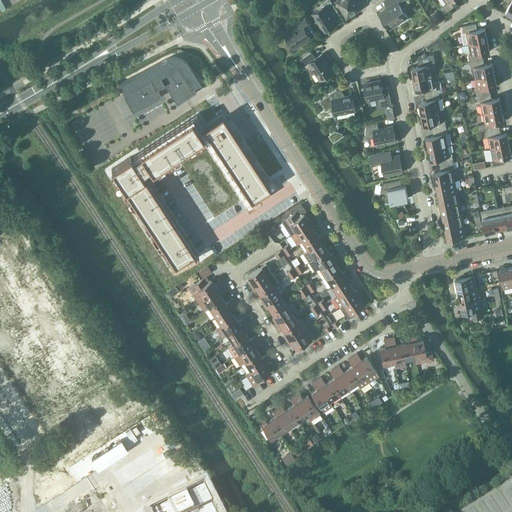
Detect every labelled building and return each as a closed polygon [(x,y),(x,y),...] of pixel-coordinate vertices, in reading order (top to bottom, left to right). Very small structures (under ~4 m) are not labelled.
[(312,14),(324,32),(337,24),(332,16),(338,12),(330,0),(327,0),(323,2),(326,5),(312,14)] [(339,0),(337,1),(347,18),(361,9),(356,0),(355,0),(339,0)] [(380,14),(390,28),(399,22),(401,24),(409,19),(398,3),(402,0),(386,0),(385,1),(389,8),(380,14)] [(445,0),(447,3),(440,8),(444,14),(454,7),(451,2),(453,0),(445,0)] [(437,11),(431,15),(437,22),(442,18),(437,11)] [(285,36),(293,49),(311,37),(306,28),(311,25),(305,15),(292,23),(296,29),(285,36)] [(461,34),(463,45),(469,44),(487,40),(485,28),(478,30),(476,24),(463,26),(464,33),(461,34)] [(470,61),(484,59),(482,53),(490,51),(487,40),(469,44),(471,55),(469,55),(470,61)] [(424,48),(417,54),(418,58),(426,57),(424,48)] [(312,52),(300,60),(305,66),(310,63),(321,80),(333,72),(322,54),(316,58),(312,52)] [(414,79),(433,75),(431,64),(435,63),(434,55),(426,57),(418,58),(419,66),(412,68),(414,79)] [(201,83),(188,63),(187,62),(186,61),(185,60),(184,60),(182,58),(181,58),(180,57),(178,57),(176,57),(174,57),(173,57),(172,57),(170,57),(168,58),(167,59),(120,84),(121,84),(125,91),(123,92),(133,112),(162,97),(157,88),(164,84),(177,104),(196,92),(193,87),(200,83),(201,83)] [(484,59),(470,61),(471,68),(474,67),(476,78),(495,75),(492,63),(485,65),(484,59)] [(425,95),(439,92),(443,92),(441,81),(435,83),(433,75),(414,79),(417,91),(424,89),(425,95)] [(475,87),(477,96),(491,94),(490,88),(497,86),(495,75),(476,78),(478,86),(475,87)] [(365,83),(369,101),(379,99),(381,107),(392,104),(389,92),(383,93),(381,80),(365,83)] [(342,97),(337,90),(320,101),(325,109),(334,107),(336,115),(355,111),(352,95),(342,97)] [(439,92),(425,95),(427,101),(419,103),(422,114),(440,110),(438,99),(441,99),(439,92)] [(483,113),(502,109),(500,98),(492,100),(491,94),(477,96),(478,103),(481,102),(483,113)] [(480,132),(484,131),(498,128),(497,122),(504,121),(502,109),(483,113),(486,124),(479,126),(480,132)] [(433,130),(447,127),(445,121),(443,121),(440,110),(422,114),(424,126),(431,124),(433,130)] [(131,156),(111,169),(175,266),(186,259),(188,262),(196,257),(194,254),(194,253),(143,175),(151,169),(152,172),(207,136),(209,134),(212,139),(211,139),(251,201),(251,200),(254,204),(262,199),(259,195),(270,188),(230,127),(229,128),(222,117),(205,128),(197,116),(195,118),(140,154),(141,155),(133,160),(131,156)] [(378,122),(363,125),(366,139),(373,137),(373,135),(375,135),(377,145),(397,141),(393,126),(379,129),(378,122)] [(447,127),(433,130),(434,136),(426,138),(429,149),(448,145),(445,134),(448,134),(447,127)] [(491,148),(509,144),(507,133),(499,134),(498,128),(484,131),(486,138),(488,137),(491,148)] [(329,135),(334,142),(344,135),(342,133),(335,131),(329,135)] [(509,144),(491,148),(493,159),(490,160),(492,166),(505,163),(504,157),(511,156),(509,144)] [(440,165),(454,162),(452,156),(450,156),(448,145),(429,149),(431,161),(439,159),(440,165)] [(385,151),(370,154),(372,165),(382,163),(385,176),(403,172),(399,155),(386,158),(385,151)] [(454,162),(440,165),(441,171),(434,172),(436,184),(455,180),(453,169),(455,168),(454,163),(454,162)] [(382,184),(381,194),(387,195),(388,201),(390,201),(391,202),(408,198),(405,184),(402,185),(400,179),(383,183),(384,184),(382,184)] [(0,184),(0,229),(10,224),(17,221),(27,216),(16,194),(9,180),(0,184)] [(455,180),(436,184),(438,195),(457,191),(455,180)] [(441,206),(460,202),(457,191),(438,195),(441,206)] [(460,202),(441,206),(443,217),(462,213),(460,202)] [(511,226),(511,204),(498,208),(502,229),(511,226)] [(485,232),(502,229),(498,208),(481,211),(485,232)] [(292,234),(296,232),(312,221),(309,216),(307,218),(304,213),(299,216),(296,211),(283,220),(292,234)] [(462,213),(443,217),(445,229),(464,225),(462,213)] [(296,232),(292,234),(298,243),(302,241),(316,231),(313,227),(316,225),(312,221),(296,232)] [(467,236),(464,225),(445,229),(448,240),(467,236)] [(316,231),(302,241),(308,250),(324,239),(321,234),(319,236),(316,231)] [(324,239),(308,250),(304,252),(310,261),(328,249),(325,245),(327,243),(324,239)] [(316,270),(320,268),(336,257),(333,252),(331,254),(328,249),(310,261),(316,270)] [(336,257),(320,268),(326,277),(340,268),(337,263),(339,262),(336,257)] [(248,282),(251,286),(268,276),(262,266),(248,275),(251,280),(248,282)] [(332,286),(348,275),(345,270),(343,272),(340,268),(326,277),(332,286)] [(511,286),(511,272),(511,268),(499,270),(503,289),(511,286)] [(0,271),(0,321),(20,312),(14,299),(15,298),(2,271),(1,272),(0,271)] [(338,295),(352,286),(349,281),(351,280),(348,275),(332,286),(338,295)] [(477,287),(475,275),(456,279),(458,290),(477,287)] [(268,276),(251,286),(255,291),(257,290),(260,294),(274,285),(268,276)] [(203,277),(189,287),(198,301),(224,285),(221,280),(214,284),(211,279),(207,282),(203,277)] [(204,310),(209,307),(223,298),(220,293),(227,289),(224,285),(198,301),(204,310)] [(274,285),(260,294),(263,298),(260,300),(263,305),(280,294),(274,285)] [(340,307),(344,304),(360,293),(357,289),(354,290),(352,286),(338,295),(334,298),(340,307)] [(461,302),(479,298),(477,287),(458,290),(461,302)] [(167,291),(165,292),(169,297),(174,294),(173,293),(170,289),(169,290),(167,291)] [(359,308),(364,304),(361,300),(363,298),(360,293),(344,304),(340,307),(348,319),(360,310),(359,308)] [(272,312),(286,303),(280,294),(263,305),(266,309),(269,308),(272,312)] [(63,305),(45,314),(53,331),(59,341),(66,358),(89,347),(103,340),(92,318),(81,296),(63,305)] [(209,307),(215,316),(236,303),(233,298),(226,303),(223,298),(209,307)] [(461,302),(463,313),(469,312),(470,320),(484,317),(483,308),(482,309),(479,298),(461,302)] [(215,316),(221,325),(235,316),(232,312),(239,307),(236,303),(215,316)] [(275,323),(292,312),(286,303),(272,312),(275,317),(272,318),(275,323)] [(292,312),(275,323),(278,328),(281,326),(284,330),(298,321),(292,312)] [(222,338),(227,334),(247,321),(244,316),(238,321),(235,316),(221,325),(216,329),(222,338)] [(287,341),(303,330),(307,328),(301,319),(298,321),(284,330),(286,335),(284,336),(287,341)] [(227,334),(233,343),(247,334),(244,330),(250,325),(247,321),(227,334)] [(314,337),(307,328),(303,330),(287,341),(290,346),(293,344),(296,349),(314,337)] [(415,357),(416,363),(433,360),(431,351),(426,352),(423,339),(417,340),(415,332),(410,333),(415,357)] [(415,357),(410,333),(405,334),(406,342),(401,343),(404,360),(415,357)] [(239,353),(259,339),(256,335),(250,339),(247,334),(233,343),(239,353)] [(406,365),(404,360),(401,343),(396,344),(394,337),(389,338),(394,362),(395,368),(406,365)] [(394,362),(389,338),(384,339),(385,347),(379,348),(383,364),(394,362)] [(259,339),(239,353),(234,356),(240,365),(245,362),(259,352),(256,348),(262,344),(259,339)] [(271,357),(268,353),(262,357),(259,352),(245,362),(251,371),(271,357)] [(352,356),(369,381),(379,375),(366,356),(361,360),(357,353),(352,356)] [(348,368),(357,382),(360,387),(369,381),(352,356),(348,359),(352,366),(348,368)] [(274,362),(271,357),(251,371),(246,374),(254,386),(265,379),(263,376),(271,371),(268,366),(274,362)] [(224,363),(215,368),(218,373),(227,367),(224,363)] [(357,382),(348,368),(343,371),(339,365),(334,368),(348,388),(357,382)] [(348,388),(334,368),(330,371),(334,377),(330,380),(339,394),(348,388)] [(76,390),(63,396),(80,431),(93,425),(94,427),(120,414),(120,412),(132,406),(115,370),(102,377),(102,375),(75,388),(76,390)] [(339,394),(330,380),(325,383),(321,377),(316,380),(321,386),(330,400),(339,394)] [(333,405),(330,400),(321,386),(316,380),(312,383),(316,389),(311,393),(323,411),(333,405)] [(240,388),(231,393),(235,398),(242,393),(243,393),(240,388)] [(294,394),(307,415),(311,420),(320,414),(308,395),(303,398),(298,391),(294,394)] [(307,415),(294,394),(289,397),(294,404),(289,407),(298,421),(307,415)] [(280,403),(276,406),(289,427),(298,421),(289,407),(285,410),(280,403)] [(276,406),(271,409),(276,416),(271,419),(280,433),(289,427),(276,406)] [(271,419),(266,422),(262,415),(257,418),(271,439),(280,433),(271,419)] [(342,421),(333,426),(336,430),(344,424),(342,421)] [(317,433),(311,437),(314,443),(320,439),(317,433)] [(309,437),(304,441),(308,448),(314,444),(309,437)] [(290,452),(284,456),(288,462),(294,459),(290,452)] [(501,491),(511,508),(511,486),(511,485),(501,491)] [(215,511),(212,505),(204,489),(157,511),(215,511)]
